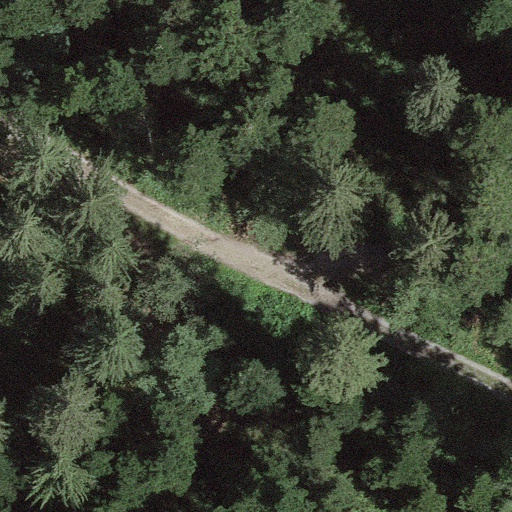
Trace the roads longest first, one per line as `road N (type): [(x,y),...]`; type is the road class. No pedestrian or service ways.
road 1 (track): [(309,287),(0,109)]
road 2 (track): [(511,397),(309,287)]
